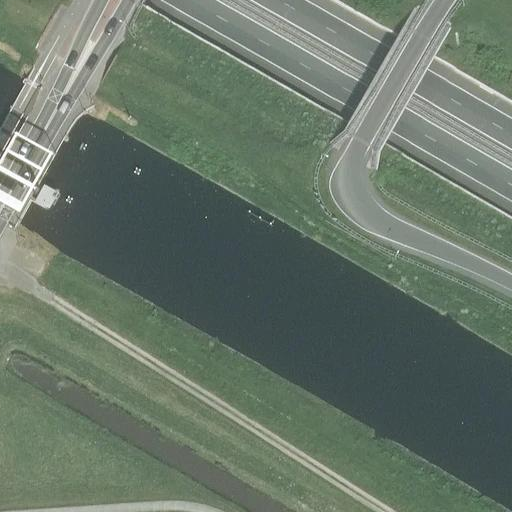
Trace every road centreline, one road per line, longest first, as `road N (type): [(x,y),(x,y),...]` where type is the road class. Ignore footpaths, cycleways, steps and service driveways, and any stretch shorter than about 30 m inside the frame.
road 1 (motorway): [(443,0),(353,156),(349,196),(368,219),(511,284)]
road 2 (track): [(51,300),(382,511)]
road 3 (motorway): [(185,0),(511,189)]
road 4 (motorway): [(511,136),(273,0)]
road 5 (primary): [(81,62),(0,209)]
